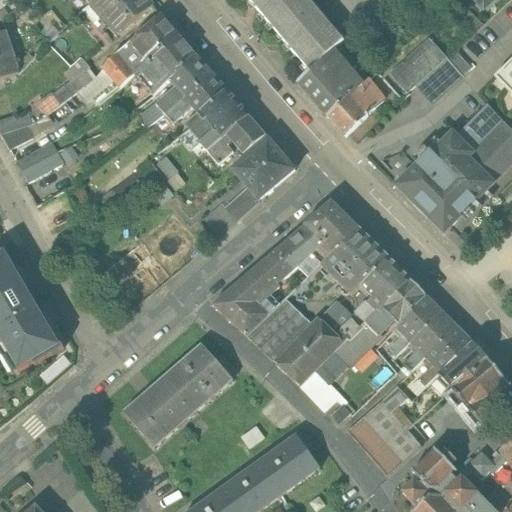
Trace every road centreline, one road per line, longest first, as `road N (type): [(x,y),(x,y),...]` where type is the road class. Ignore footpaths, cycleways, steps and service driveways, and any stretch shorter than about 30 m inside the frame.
road 1 (residential): [(387,511),(320,422),(190,296)]
road 2 (residential): [(511,361),(337,168)]
road 3 (residential): [(337,168),(197,0)]
road 4 (residential): [(0,181),(110,365)]
road 5 (residential): [(190,296),(337,168)]
